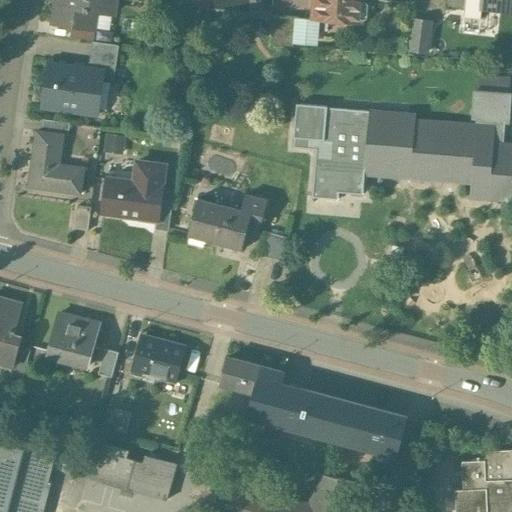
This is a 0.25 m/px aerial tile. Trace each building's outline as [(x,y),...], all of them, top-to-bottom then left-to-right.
[(57,0),(54,24),(86,28),(89,11),(113,14),(114,0),(57,0)] [(223,0),(223,7),(245,8),(245,1),(248,2),(248,9),(249,9),(249,0),(223,0)] [(269,0),(249,0),(249,9),(248,9),(247,14),(269,16),(269,0)] [(363,0),(314,0),(313,20),(342,23),(346,27),(354,28),(358,24),(361,24),(363,0)] [(482,9),(511,12),(511,0),(446,0),(446,6),(465,8),(464,17),(481,19),(482,9)] [(295,18),(273,16),(271,46),(293,47),(295,18)] [(431,22),(414,20),(410,50),(427,52),(431,22)] [(119,45),(92,41),(88,69),(104,71),(103,79),(114,80),(119,45)] [(88,69),(49,63),(42,107),(98,115),(103,79),(104,71),(88,69)] [(508,79),(480,77),(479,91),(476,91),(475,111),(477,111),(476,124),(495,126),(494,142),(503,143),(505,122),(507,122),(509,93),(507,93),(508,79)] [(370,111),(328,107),(328,106),(297,104),(294,138),(295,138),(294,148),(316,149),(312,197),(338,200),(339,193),(363,195),(365,175),(364,175),(370,111)] [(416,114),(370,110),(370,111),(364,175),(365,175),(409,179),(414,120),(415,119),(416,114)] [(70,123),(44,119),(42,131),(63,134),(63,135),(68,136),(70,123)] [(511,143),(503,143),(494,142),(495,126),(476,124),(415,120),(415,119),(414,120),(409,179),(471,184),(470,199),(511,202),(511,143)] [(42,131),(37,130),(28,186),(80,194),(83,174),(57,170),(63,135),(63,134),(42,131)] [(124,137),(108,134),(105,150),(114,151),(115,144),(123,145),(124,137)] [(136,182),(108,178),(103,214),(156,221),(158,221),(162,197),(166,166),(146,163),(143,188),(136,187),(136,182)] [(242,211),(198,199),(188,236),(242,250),(248,228),(259,231),(268,200),(246,194),(242,211)] [(173,198),(162,197),(158,221),(156,221),(155,227),(169,228),(173,198)] [(91,207),(77,205),(74,229),(88,231),(91,207)] [(292,238),(266,231),(260,255),(285,261),(292,238)] [(0,300),(0,363),(14,367),(14,368),(19,349),(21,340),(14,338),(23,307),(0,300)] [(101,326),(83,321),(59,314),(48,356),(51,356),(51,355),(87,364),(86,366),(90,367),(101,326)] [(394,332),(393,349),(425,351),(426,334),(394,332)] [(143,335),(133,371),(176,383),(186,347),(143,335)] [(30,352),(19,349),(14,368),(14,367),(11,378),(22,381),(30,352)] [(119,353),(106,349),(99,376),(112,379),(119,353)] [(350,511),(358,484),(319,474),(311,505),(267,493),(284,428),(396,457),(406,417),(282,384),(284,373),(227,358),(220,385),(254,394),(248,418),(270,424),(253,489),(222,481),(214,511),(350,511)] [(121,413),(106,408),(100,428),(116,432),(121,413)] [(130,451),(99,443),(89,479),(168,500),(178,464),(147,456),(145,463),(128,459),(130,451)] [(18,452),(2,511),(36,511),(37,511),(41,511),(44,501),(48,486),(49,484),(46,483),(54,454),(17,444),(16,451),(18,452)] [(16,451),(0,447),(0,511),(2,511),(18,452),(16,451)] [(463,490),(456,490),(456,511),(511,511),(511,450),(483,452),(483,462),(462,462),(463,490)]
